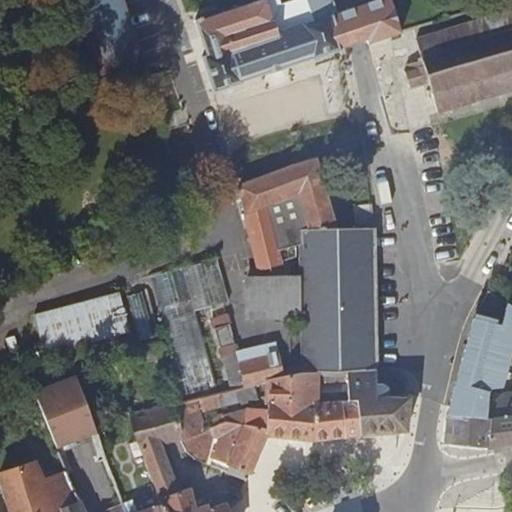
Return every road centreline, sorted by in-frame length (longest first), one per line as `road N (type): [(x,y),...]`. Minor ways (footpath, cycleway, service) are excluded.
road 1 (residential): [(455,311),(427,292),(392,146),(341,0)]
road 2 (residential): [(455,311),(418,489)]
road 3 (residential): [(511,202),(455,311)]
